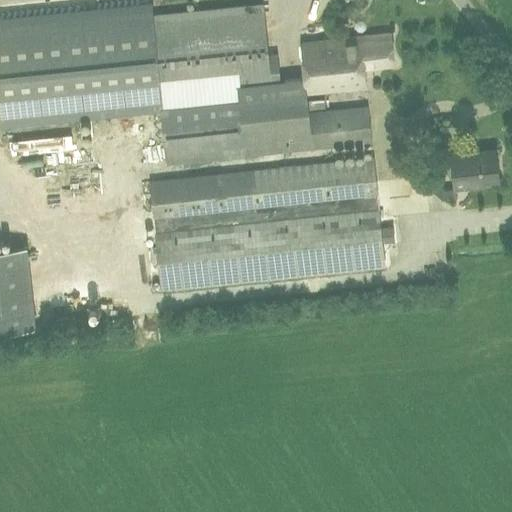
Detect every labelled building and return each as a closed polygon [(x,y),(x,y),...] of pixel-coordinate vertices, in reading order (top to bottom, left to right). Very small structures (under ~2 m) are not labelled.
[(150,2),(0,16),(0,126),(0,127),(161,111),(161,104),(239,96),(240,104),(162,112),(167,163),(372,142),(368,106),(308,112),(306,92),(366,86),(364,66),(393,63),(390,33),(301,42),(304,77),(280,79),(278,54),(268,54),(263,4),(151,16),(150,2)] [(470,152),(469,148),(451,150),(455,188),(473,187),(473,183),(500,180),(497,149),(470,152)] [(221,173),(151,180),(162,289),(170,288),(170,291),(378,269),(377,267),(385,266),(383,243),(394,242),(393,228),(381,229),(378,196),(374,157),(221,173)] [(114,172),(89,183),(95,196),(120,185),(114,172)] [(0,313),(31,311),(26,235),(0,236),(0,313)]
